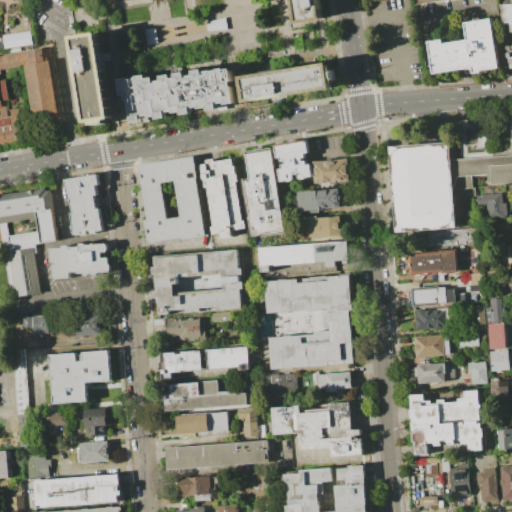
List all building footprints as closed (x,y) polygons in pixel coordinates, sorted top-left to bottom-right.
[(294,0),(298,25),(325,20),(321,0),(294,0)] [(500,5),(511,3),(511,67),(508,52),(511,51),(511,32),(511,33),(510,23),(504,24),(500,5)] [(205,21),(207,30),(227,29),(224,17),(205,21)] [(434,74),(428,42),(443,39),(444,44),(467,40),(464,23),(492,18),(501,66),(481,70),(482,72),(474,74),(474,71),(465,72),(465,68),(434,74)] [(77,30),(92,119),(116,115),(107,56),(102,25),(77,30)] [(144,28),(146,45),(158,42),(156,27),(144,28)] [(4,48),(32,45),(30,31),(2,34),(4,48)] [(61,121),(49,47),(36,49),(0,54),(0,146),(37,140),(35,126),(61,121)] [(248,72),(252,99),(338,85),(334,58),(265,70),(248,72)] [(123,81),(129,119),(238,100),(232,64),(214,67),(173,74),(123,81)] [(276,146),(308,140),(310,152),(306,153),(306,157),(303,158),(304,161),(307,160),(307,163),(311,163),(314,177),(281,182),(276,146)] [(400,234),(393,147),(453,143),(454,161),(511,156),(511,182),(491,184),(491,175),(460,178),(457,188),(460,229),(400,234)] [(245,181),(250,180),(246,154),(273,150),(286,228),(254,233),(245,181)] [(139,164),(194,155),(208,235),(183,240),(182,238),(150,243),(146,220),(149,220),(139,164)] [(202,165),(209,163),(209,160),(217,159),(217,162),(233,159),(235,167),(237,167),(238,174),(239,174),(240,182),(237,182),(243,216),(246,216),(248,229),(235,231),(236,237),(222,239),(221,233),(214,235),(202,165)] [(314,161),(328,160),(328,162),(335,161),(335,160),(349,159),(350,181),(315,184),(314,161)] [(66,179),(99,175),(100,185),(98,185),(99,194),(96,195),(98,208),(101,208),(104,231),(97,232),(97,234),(91,234),(90,231),(88,232),(88,235),(83,236),(82,234),(74,235),(70,214),(73,213),(71,200),(69,200),(66,179)] [(0,194),(46,188),(47,191),(50,190),(58,240),(36,244),(37,252),(35,253),(41,293),(18,297),(15,278),(10,279),(9,274),(7,274),(6,262),(8,261),(7,257),(11,256),(8,236),(41,231),(39,218),(0,224),(0,194)] [(300,192),(339,189),(339,191),(344,191),(344,196),(341,196),(341,200),(340,200),(341,208),(322,210),(322,212),(311,212),(311,211),(301,212),(300,192)] [(478,195),(502,193),(503,203),(507,203),(508,215),(488,217),(487,205),(479,205),(478,195)] [(303,218),(310,218),(310,216),(319,215),(319,218),(341,217),(342,236),(311,237),(311,235),(304,235),(303,218)] [(423,247),(422,238),(430,237),(429,232),(478,229),(479,244),(423,247)] [(260,247),(348,241),(350,263),(343,264),(343,261),(336,262),(336,268),(327,268),(326,263),(271,267),(272,273),(262,273),(260,247)] [(51,248),(63,247),(63,245),(70,244),(70,247),(80,246),(80,243),(87,242),(87,245),(107,243),(108,252),(102,252),(103,258),(110,258),(111,272),(100,273),(100,275),(93,276),(92,274),(90,274),(91,276),(84,277),(84,274),(79,275),(79,272),(72,273),(72,278),(55,279),(54,263),(53,263),(51,248)] [(155,255),(238,249),(239,268),(243,268),(244,289),(241,289),(242,309),(159,315),(158,298),(156,298),(155,291),(158,291),(156,275),(154,275),(153,267),(156,267),(155,255)] [(411,255),(442,253),(442,252),(456,251),(457,271),(444,271),(444,270),(413,272),(411,255)] [(464,274),(482,273),(483,284),(457,286),(457,279),(465,278),(464,274)] [(270,282),(275,369),(357,364),(351,277),(270,282)] [(412,288),(446,286),(446,289),(454,288),(455,301),(440,303),(440,305),(414,307),(412,288)] [(471,306),(485,304),(485,307),(491,306),(490,299),(505,298),(507,321),(504,322),(507,348),(490,349),(488,321),(486,321),(487,330),(473,331),(471,306)] [(419,311),(441,310),(440,308),(457,307),(458,319),(447,319),(448,328),(417,330),(416,319),(420,319),(419,311)] [(75,339),(73,317),(87,316),(87,313),(95,312),(95,316),(99,316),(100,335),(84,336),(84,338),(75,339)] [(212,313),(231,312),(232,321),(213,323),(212,313)] [(23,317),(50,315),(50,323),(55,323),(55,333),(44,334),(44,336),(35,337),(34,327),(24,327),(23,317)] [(167,320),(201,317),(202,325),(206,324),(207,338),(181,340),(181,337),(169,338),(167,320)] [(460,347),(460,332),(479,332),(479,347),(460,347)] [(416,337),(443,335),(443,336),(449,336),(451,353),(445,354),(445,355),(418,358),(416,337)] [(248,346),(249,367),(174,372),(175,376),(162,377),(160,350),(248,346)] [(52,354),(77,352),(78,361),(84,360),(83,352),(111,350),(113,380),(88,382),(89,401),(55,403),(52,354)] [(491,351),(509,350),(510,370),(502,371),(502,373),(497,373),(497,371),(493,371),(491,351)] [(16,352),(27,351),(28,412),(17,412),(16,352)] [(472,353),(484,352),(484,359),(473,360),(472,353)] [(468,363),(486,361),(486,369),(487,369),(489,385),(482,385),(482,384),(473,384),(472,375),(469,375),(468,363)] [(418,365),(445,363),(445,364),(449,363),(449,369),(455,369),(456,378),(450,379),(450,380),(446,380),(446,382),(418,384),(417,377),(416,377),(415,367),(418,367),(418,365)] [(315,374),(351,371),(353,387),(338,389),(338,392),(324,393),(324,387),(316,387),(315,374)] [(263,374),(272,373),(272,375),(297,373),(299,401),(273,403),(272,388),(264,388),(263,374)] [(167,411),(166,399),(170,399),(170,394),(172,394),(171,383),(218,380),(219,392),(230,391),(230,394),(246,393),(247,405),(167,411)] [(501,402),(498,381),(508,380),(510,401),(501,402)] [(410,394),(425,393),(425,400),(431,400),(432,402),(439,402),(438,399),(445,399),(446,402),(458,401),(458,398),(465,397),(464,391),(483,389),(484,411),(482,411),(483,423),(485,423),(487,450),(468,451),(415,455),(410,394)] [(271,408),(302,405),(302,410),(329,407),(329,403),(351,401),(353,429),(362,428),(364,455),(332,458),(332,448),(301,451),(299,432),(274,434),(271,408)] [(238,408),(257,407),(258,426),(266,425),(267,438),(245,440),(243,427),(240,427),(238,408)] [(107,408),(109,435),(107,435),(107,436),(99,437),(99,436),(95,436),(95,437),(91,437),(90,436),(86,437),(85,418),(80,419),(79,410),(107,408)] [(47,429),(46,415),(56,414),(56,412),(63,411),(63,413),(68,413),(69,427),(47,429)] [(178,415),(228,411),(230,434),(197,437),(197,433),(179,435),(178,415)] [(497,430),(511,428),(511,449),(499,451),(497,430)] [(80,443),(109,441),(111,461),(82,463),(80,443)] [(168,448),(268,441),(269,463),(169,471),(168,448)] [(0,450),(10,450),(13,478),(0,479),(0,450)] [(28,454),(47,453),(47,459),(52,459),(52,469),(48,469),(48,477),(29,478),(28,454)] [(425,464),(437,463),(438,475),(426,476),(425,464)] [(283,511),(283,495),(289,494),(288,482),(286,482),(285,475),(301,474),(301,470),(365,465),(368,511),(283,511)] [(511,499),(504,500),(503,485),(501,484),(501,480),(502,479),(502,465),(508,465),(508,466),(511,465),(511,499)] [(496,467),(498,499),(484,500),(483,485),(479,486),(478,472),(486,472),(486,468),(496,467)] [(451,482),(454,482),(453,470),(467,469),(468,481),(471,481),(472,495),(452,496),(451,482)] [(36,508),(34,480),(119,474),(121,502),(36,508)] [(180,478),(219,475),(220,500),(196,502),(196,496),(181,497),(180,478)] [(426,478),(440,477),(441,484),(427,485),(426,478)] [(419,484),(427,483),(427,497),(439,496),(439,505),(420,507),(419,484)] [(12,497),(25,496),(25,511),(13,511),(13,507),(12,507),(12,503),(13,503),(12,497)]
